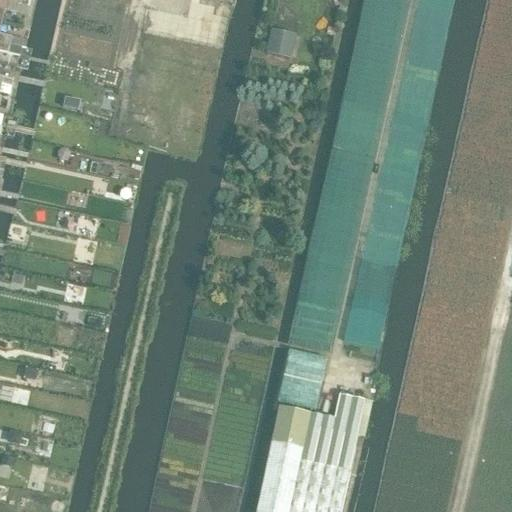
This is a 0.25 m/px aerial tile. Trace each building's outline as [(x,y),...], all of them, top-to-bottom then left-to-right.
[(0,3),(0,24),(0,23),(3,13),(14,15),(16,7),(0,3)] [(17,6),(15,15),(24,17),(26,8),(17,6)] [(0,45),(7,47),(9,38),(0,36),(0,45)] [(24,51),(26,42),(9,38),(7,47),(21,50),(24,51)] [(271,42),(268,53),(291,59),(294,47),(271,42)] [(21,50),(7,47),(6,55),(20,58),(21,50)] [(0,79),(0,80),(0,87),(10,89),(10,88),(11,81),(0,79)] [(0,87),(0,95),(8,97),(10,89),(0,87)] [(65,100),(63,108),(78,111),(80,103),(65,100)] [(23,343),(21,355),(29,356),(31,345),(23,343)] [(290,351),(279,403),(315,411),(327,360),(290,351)] [(25,369),(23,380),(35,382),(37,371),(25,369)] [(311,415),(290,511),(340,511),(357,436),(364,438),(372,403),(339,396),(334,419),(315,415),(311,415)] [(280,408),(257,511),(290,511),(311,415),(280,408)] [(9,432),(8,440),(10,444),(18,446),(20,435),(9,432)] [(0,487),(0,488),(0,501),(6,503),(9,489),(0,487)]
